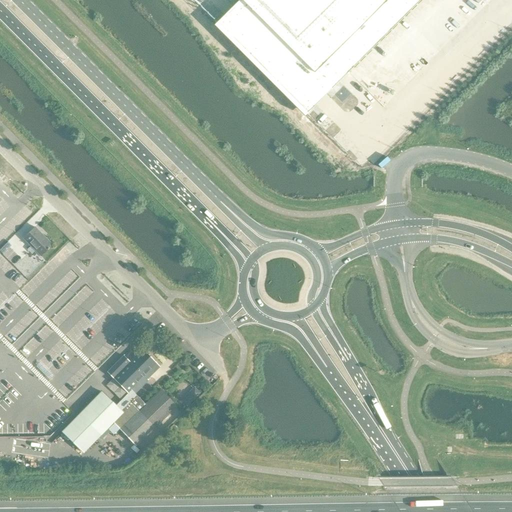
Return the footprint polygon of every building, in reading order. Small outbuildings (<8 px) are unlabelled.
[(309,111),(330,90),(420,0),(234,0),(215,19),(309,111)] [(34,227),(23,239),(40,257),(52,245),(34,227)] [(142,350),(130,362),(124,356),(107,372),(128,393),(131,390),(135,394),(148,380),(147,379),(159,367),(157,364),(142,350)] [(194,387),(180,400),(187,407),(200,393),(194,387)] [(136,446),(149,433),(177,406),(161,390),(146,405),(135,394),(131,390),(128,393),(115,405),(101,391),(61,432),(83,453),(113,423),(114,424),(110,428),(115,433),(119,429),(136,446)] [(173,425),(167,430),(171,434),(177,429),(173,425)]
